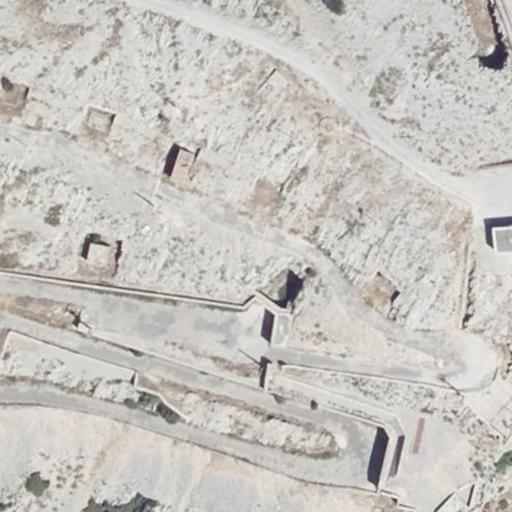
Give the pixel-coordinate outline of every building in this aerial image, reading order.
[(106,134),(111,115),(91,109),(85,127),(106,134)] [(197,155),(182,150),(172,176),(186,182),(197,155)] [(511,221),(496,224),(499,250),(511,248),(511,221)] [(111,247),(92,244),(89,263),(108,266),(111,247)] [(285,343),(290,312),(275,310),(270,341),(285,343)]
